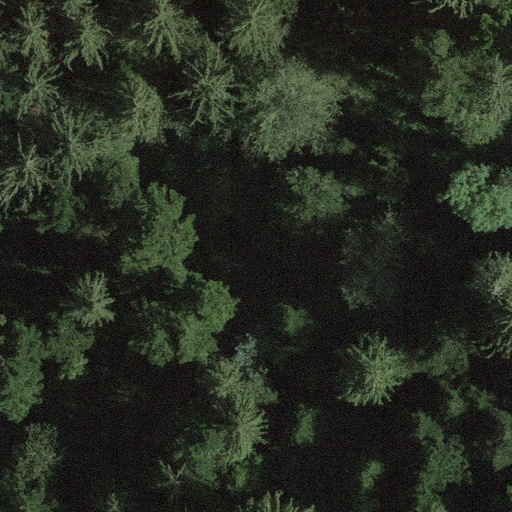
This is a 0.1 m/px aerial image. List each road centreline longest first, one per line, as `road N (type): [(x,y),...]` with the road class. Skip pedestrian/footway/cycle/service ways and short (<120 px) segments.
road 1 (track): [(140,511),(180,391),(233,319),(479,181),(511,152)]
road 2 (track): [(180,391),(0,466)]
